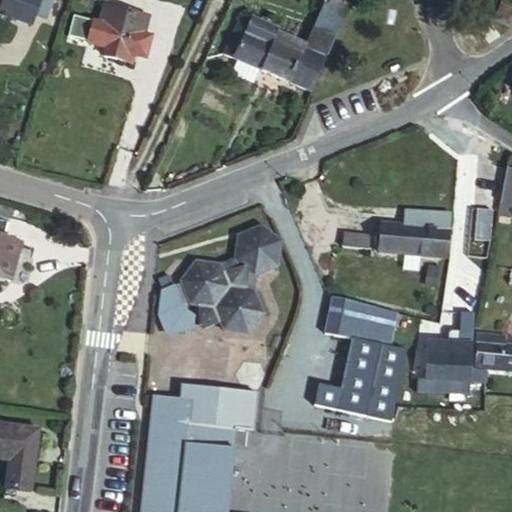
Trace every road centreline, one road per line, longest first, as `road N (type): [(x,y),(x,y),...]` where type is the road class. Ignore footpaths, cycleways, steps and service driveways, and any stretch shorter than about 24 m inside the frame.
road 1 (residential): [(131,219),(375,133),(447,95)]
road 2 (residential): [(77,511),(102,297),(131,219)]
road 3 (residential): [(0,179),(131,219)]
